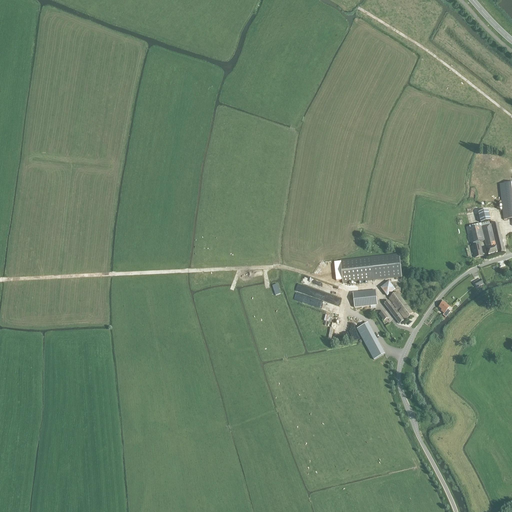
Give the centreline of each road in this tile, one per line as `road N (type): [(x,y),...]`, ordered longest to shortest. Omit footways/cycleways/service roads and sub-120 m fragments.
road 1 (unclassified): [(455,511),(397,373),(444,291),(473,269),(511,256)]
road 2 (track): [(401,358),(385,349),(371,322),(343,311),(347,289),(278,266),(265,267),(267,287)]
road 3 (track): [(358,7),(511,117)]
road 4 (track): [(0,279),(183,271)]
